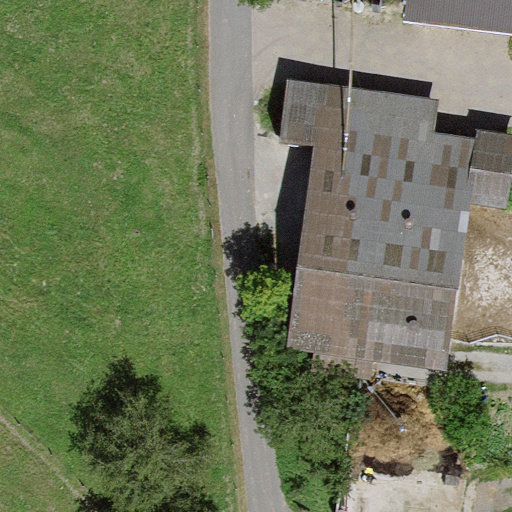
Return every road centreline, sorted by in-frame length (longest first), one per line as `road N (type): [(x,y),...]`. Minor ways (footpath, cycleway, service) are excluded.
road 1 (residential): [(267,511),(238,260),(233,0)]
road 2 (track): [(511,98),(231,38)]
